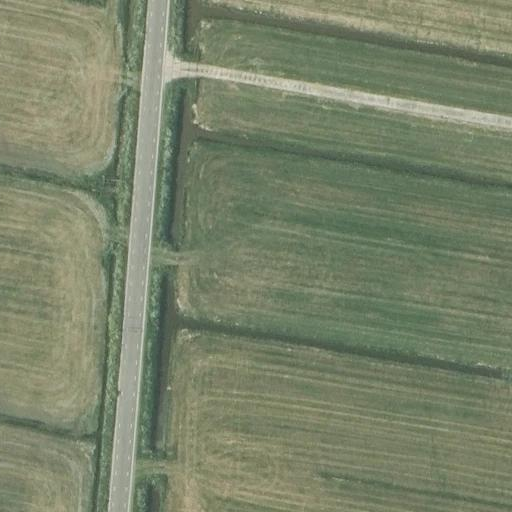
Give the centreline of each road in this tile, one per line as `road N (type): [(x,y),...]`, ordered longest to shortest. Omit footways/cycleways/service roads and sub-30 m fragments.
road 1 (unclassified): [(117,511),(157,0)]
road 2 (track): [(152,67),(511,123)]
